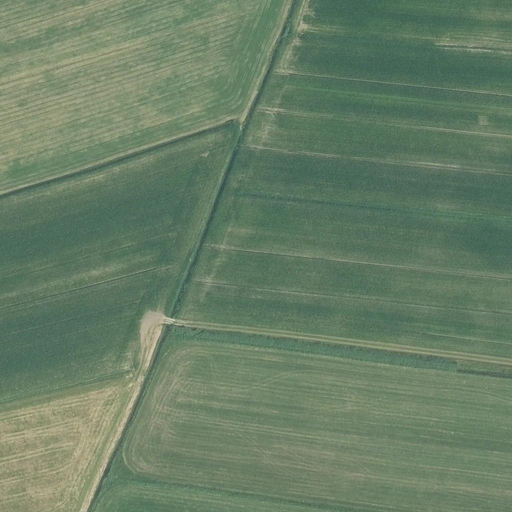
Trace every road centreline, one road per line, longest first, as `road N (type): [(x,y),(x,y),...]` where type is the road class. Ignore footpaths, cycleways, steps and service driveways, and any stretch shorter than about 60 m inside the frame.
road 1 (track): [(141,372),(154,321),(286,0)]
road 2 (track): [(141,372),(79,511)]
